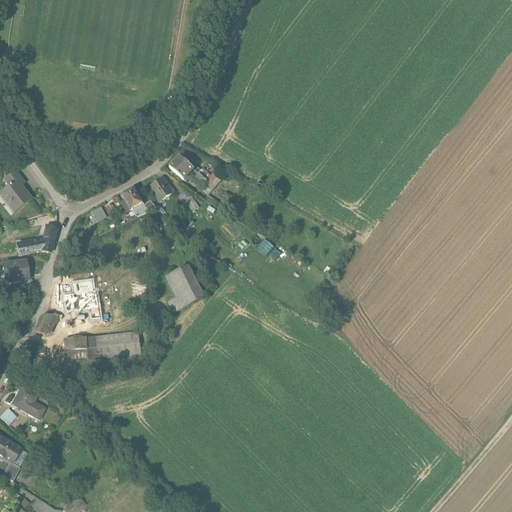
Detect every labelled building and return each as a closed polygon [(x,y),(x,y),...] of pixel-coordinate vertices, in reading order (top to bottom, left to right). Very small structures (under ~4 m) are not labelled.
[(194,170),(179,158),(170,169),(184,181),(194,170)] [(221,183),(205,167),(193,180),(208,195),(221,183)] [(24,186),(14,174),(3,183),(8,189),(11,186),(16,192),(20,188),(21,189),(24,186)] [(162,179),(149,188),(160,203),(173,195),(162,179)] [(16,192),(11,186),(8,189),(0,194),(0,196),(1,196),(15,214),(12,216),(13,216),(31,202),(21,189),(20,188),(16,192)] [(134,189),(122,196),(131,211),(144,205),(134,189)] [(192,200),(183,206),(190,216),(194,212),(194,211),(198,209),(192,200)] [(93,211),(99,225),(108,221),(102,207),(93,211)] [(57,231),(48,228),(43,241),(53,244),(57,231)] [(43,241),(34,243),(36,253),(39,253),(50,254),(53,244),(43,241)] [(34,243),(13,247),(14,250),(17,250),(18,257),(36,253),(34,243)] [(26,262),(4,265),(1,269),(2,273),(5,275),(7,285),(19,283),(27,282),(26,274),(28,274),(26,262)] [(166,275),(175,298),(168,301),(172,312),(204,299),(191,265),(166,275)] [(115,287),(76,298),(79,307),(89,304),(92,312),(87,313),(89,320),(93,319),(95,326),(107,322),(105,315),(120,310),(115,287)] [(74,291),(55,294),(57,310),(79,307),(76,298),(74,291)] [(55,317),(40,318),(34,333),(45,336),(55,317)] [(65,337),(66,358),(141,354),(140,333),(65,337)] [(37,398),(22,390),(12,407),(27,416),(37,398)] [(0,417),(0,418),(8,427),(17,418),(9,409),(0,417)] [(19,451),(0,439),(0,458),(9,464),(11,465),(19,451)] [(11,465),(9,464),(2,477),(12,483),(20,470),(11,465)] [(2,494),(0,497),(0,511),(1,511),(9,497),(2,494)] [(76,497),(63,511),(79,511),(85,505),(76,497)]
